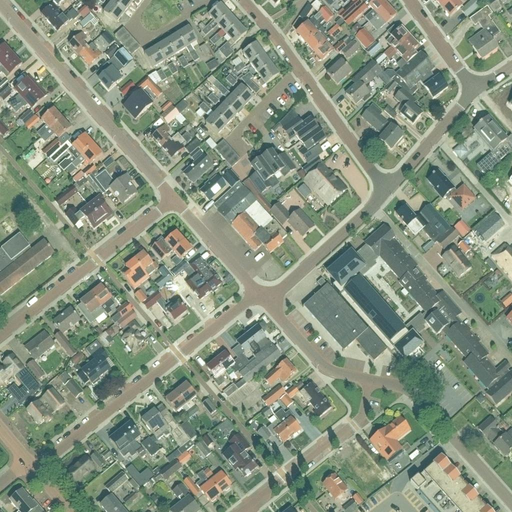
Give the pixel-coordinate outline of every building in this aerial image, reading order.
[(50,0),(50,1),(53,4),(40,16),(51,27),(61,18),(56,13),(59,11),(57,8),(66,0),(50,0)] [(114,0),(111,4),(124,14),(132,3),(127,0),(114,0)] [(357,0),(339,0),(339,1),(344,6),(350,1),(352,4),(338,17),(343,22),(360,7),(355,2),(357,0)] [(372,21),(387,7),(383,3),(385,2),(385,1),(383,0),(376,0),(368,7),(372,12),(364,19),(368,24),(372,21)] [(432,0),(440,8),(449,0),(432,0)] [(455,0),(449,0),(440,8),(449,18),(462,7),(455,0)] [(467,17),(479,6),(478,5),(482,3),(479,0),(473,0),(474,0),(461,11),(467,17)] [(494,14),(501,9),(496,2),(489,7),(494,14)] [(116,24),(124,14),(111,4),(104,14),(104,15),(113,21),(116,24)] [(304,11),(308,14),(312,8),(308,5),(304,11)] [(199,35),(203,39),(218,26),(229,16),(220,6),(209,17),(213,22),(201,33),(199,35)] [(360,7),(343,22),(347,27),(364,12),(360,7)] [(390,11),(387,7),(372,21),(368,24),(377,33),(395,16),(396,14),(392,10),(390,11)] [(500,34),(487,17),(492,14),(487,8),(469,20),(474,27),(478,24),(483,32),(468,43),(481,61),(497,50),(491,41),(500,34)] [(84,20),(90,14),(91,14),(87,9),(79,15),(84,20)] [(304,44),(321,28),(319,26),(324,22),(326,24),(332,18),(324,9),(296,34),(304,44)] [(62,17),(61,18),(51,27),(57,34),(73,20),(74,21),(78,18),(72,11),(67,16),(67,17),(64,20),(62,17)] [(191,18),(195,26),(207,19),(203,12),(191,18)] [(98,24),(90,14),(84,20),(78,24),(83,29),(90,23),(94,27),(98,24)] [(218,26),(226,36),(238,25),(229,16),(218,26)] [(238,25),(226,36),(231,40),(226,45),(230,50),(235,45),(247,35),(238,25)] [(336,36),(341,32),(339,29),(337,27),(332,31),(336,36)] [(323,43),(319,38),(325,33),(321,28),(304,44),(313,53),(323,43)] [(118,42),(127,34),(123,29),(113,37),(118,42)] [(186,49),(185,49),(194,64),(199,60),(190,46),(196,42),(188,29),(177,36),(186,49)] [(366,51),(375,43),(363,30),(354,38),(366,51)] [(409,39),(400,30),(391,38),(394,42),(390,47),(391,48),(383,55),(387,59),(409,39)] [(321,62),(327,58),(332,53),(328,49),(334,43),(332,40),(336,36),(332,31),(327,35),(329,38),(323,43),(313,53),(321,62)] [(78,57),(87,49),(82,44),(86,40),(81,34),(77,38),(68,45),(78,57)] [(127,34),(118,42),(122,47),(131,39),(127,34)] [(214,47),(221,40),(217,35),(209,42),(214,47)] [(175,56),(185,49),(186,49),(177,36),(166,42),(175,56)] [(127,52),(136,44),(131,39),(122,47),(127,52)] [(417,48),(409,39),(394,52),(402,60),(395,66),(400,71),(416,56),(412,52),(417,48)] [(346,48),(341,53),(347,61),(360,50),(359,48),(361,47),(355,40),(346,48)] [(164,63),(175,56),(166,42),(155,49),(164,63)] [(345,47),(341,43),(333,50),(337,54),(345,47)] [(376,43),(365,52),(370,59),(381,49),(376,43)] [(122,49),(117,44),(114,46),(111,49),(107,45),(102,49),(106,53),(104,55),(109,62),(120,52),(122,49)] [(136,44),(127,52),(131,57),(140,48),(136,44)] [(204,58),(210,54),(204,45),(199,49),(204,58)] [(234,53),(230,50),(226,45),(218,52),(226,60),(234,53)] [(250,65),(263,56),(255,45),(242,55),(250,65)] [(0,66),(12,56),(4,46),(0,49),(0,66)] [(87,49),(78,57),(88,68),(97,60),(96,60),(101,56),(96,51),(92,55),(87,49)] [(153,70),(164,63),(155,49),(145,56),(153,70)] [(119,52),(114,57),(124,68),(132,61),(122,50),(119,52)] [(433,70),(420,54),(391,81),(401,90),(402,89),(411,98),(417,91),(413,88),(433,70)] [(0,66),(0,74),(4,71),(9,77),(22,66),(12,56),(0,66)] [(258,75),(270,66),(263,56),(250,65),(258,75)] [(183,70),(188,67),(183,58),(178,61),(183,70)] [(336,86),(350,74),(340,63),(326,75),(336,86)] [(364,104),(370,98),(367,95),(371,92),(366,86),(381,72),(372,63),(351,82),(355,86),(345,96),(355,107),(361,101),(364,104)] [(237,75),(245,69),(242,64),(233,70),(237,75)] [(172,77),(177,73),(172,65),(167,68),(172,77)] [(98,80),(108,91),(121,80),(116,75),(120,72),(114,66),(98,80)] [(270,66),(258,75),(261,80),(257,83),(261,89),(278,77),(270,66)] [(220,80),(228,72),(223,67),(215,75),(220,80)] [(161,84),(167,80),(161,71),(155,74),(161,84)] [(435,81),(429,73),(421,81),(425,87),(424,89),(433,101),(447,90),(438,78),(435,81)] [(244,85),(249,81),(253,79),(249,74),(241,80),(244,85)] [(23,101),(38,87),(29,77),(14,91),(19,97),(10,105),(13,109),(23,101)] [(236,83),(229,77),(225,81),(232,88),(236,83)] [(216,82),(211,78),(207,82),(212,86),(228,102),(223,107),(235,117),(243,108),(232,97),(216,82)] [(161,95),(147,79),(127,96),(131,101),(123,108),(134,121),(151,106),(140,94),(146,89),(156,99),(161,95)] [(0,93),(9,86),(5,81),(0,84),(0,93)] [(249,81),(244,85),(256,96),(260,91),(249,81)] [(125,97),(135,88),(130,83),(120,91),(125,97)] [(389,95),(397,87),(391,83),(384,91),(389,95)] [(12,110),(16,115),(23,109),(25,109),(28,107),(31,111),(47,97),(38,87),(23,101),(13,109),(12,110)] [(232,97),(243,108),(252,99),(241,88),(237,92),(232,97)] [(411,98),(402,89),(401,90),(393,99),(405,108),(399,115),(412,126),(422,115),(412,106),(415,102),(411,98)] [(215,107),(219,102),(211,95),(207,100),(215,107)] [(164,114),(171,107),(168,104),(160,110),(164,114)] [(206,116),(210,111),(203,104),(198,109),(206,116)] [(390,152),(402,137),(379,117),(382,114),(373,105),(361,118),(382,137),(378,141),(390,152)] [(226,127),(235,117),(223,107),(214,116),(226,127)] [(392,121),(397,116),(387,107),(383,112),(392,121)] [(167,126),(179,116),(172,108),(160,118),(167,126)] [(40,139),(62,119),(53,110),(41,121),(45,127),(41,130),(36,135),(40,139)] [(24,127),(34,118),(29,112),(19,121),(24,127)] [(217,136),(226,127),(214,116),(206,125),(217,136)] [(31,129),(40,121),(35,117),(27,125),(31,129)] [(62,119),(40,139),(44,144),(49,139),(53,136),(58,141),(71,129),(62,119)] [(300,143),(317,130),(310,120),(302,126),(297,119),(282,130),(290,141),(295,137),(300,143)] [(506,141),(487,119),(473,131),(492,153),(476,167),(486,178),(502,165),(499,162),(506,157),(508,160),(511,155),(511,139),(510,137),(506,141)] [(161,150),(170,142),(165,136),(169,133),(164,127),(160,131),(160,130),(151,138),(161,150)] [(317,130),(300,143),(304,149),(299,153),(307,164),(322,154),(317,146),(325,140),(317,130)] [(170,142),(161,150),(171,161),(180,153),(179,153),(184,149),(181,146),(184,142),(181,139),(177,135),(170,142)] [(186,135),(181,139),(184,142),(187,145),(191,141),(186,135)] [(71,148),(67,143),(54,154),(59,159),(66,153),(70,158),(66,162),(65,161),(58,167),(63,173),(65,171),(71,166),(93,146),(84,136),(71,148)] [(190,156),(201,146),(196,140),(194,142),(185,150),(190,156)] [(61,147),(56,141),(42,153),(48,159),(54,154),(61,147)] [(214,150),(218,155),(227,146),(223,141),(217,147),(214,150)] [(93,146),(71,166),(75,170),(85,162),(89,166),(89,167),(102,155),(93,146)] [(232,151),(227,146),(218,155),(222,160),(232,151)] [(198,150),(189,157),(193,162),(202,154),(198,150)] [(236,156),(232,151),(222,160),(227,164),(236,156)] [(261,159),(273,177),(280,173),(284,178),(295,170),(284,155),(277,160),(271,152),(261,159)] [(240,161),(236,156),(227,164),(231,169),(240,161)] [(210,164),(202,157),(183,175),(190,183),(190,182),(192,185),(207,171),(205,169),(210,164)] [(267,182),(273,177),(261,159),(250,167),(256,175),(249,180),(260,195),(271,187),(267,182)] [(301,170),(306,177),(321,164),(317,159),(301,170)] [(328,173),(323,167),(324,166),(322,164),(304,180),(327,207),(346,191),(337,181),(336,181),(332,177),(333,175),(330,172),(328,173)] [(71,166),(65,171),(69,176),(75,170),(71,166)] [(96,172),(91,167),(83,174),(81,173),(72,181),(75,185),(84,177),(86,179),(96,172)] [(301,181),(306,177),(302,171),(297,174),(301,181)] [(121,205),(135,195),(127,184),(130,182),(126,176),(115,185),(105,172),(98,177),(95,172),(91,176),(105,194),(110,190),(121,205)] [(438,172),(427,182),(434,190),(433,190),(442,200),(445,198),(448,202),(451,200),(461,212),(474,201),(463,188),(456,193),(454,190),(445,179),(444,179),(438,172)] [(232,190),(239,184),(240,182),(231,173),(223,180),(232,190)] [(100,198),(105,194),(91,176),(86,179),(85,181),(98,198),(100,198)] [(208,202),(224,187),(215,178),(199,193),(208,202)] [(239,184),(232,190),(213,206),(253,253),(261,246),(269,255),(283,244),(281,241),(287,236),(273,221),(272,222),(239,184)] [(305,200),(311,194),(303,186),(297,191),(305,200)] [(59,209),(77,195),(72,189),(55,203),(59,209)] [(260,195),(255,199),(267,212),(272,208),(260,195)] [(104,204),(100,199),(88,208),(102,225),(106,221),(107,223),(114,218),(108,209),(106,211),(102,206),(104,204)] [(291,218),(278,204),(269,213),(282,227),(286,223),(295,233),(296,232),(302,238),(314,228),(299,211),(291,218)] [(450,230),(429,206),(414,219),(405,208),(396,216),(414,237),(421,231),(434,245),(436,243),(450,230)] [(79,215),(74,209),(65,216),(74,228),(84,220),(93,231),(102,225),(88,208),(79,215)] [(496,215),(477,231),(486,242),(505,225),(496,215)] [(384,227),(364,244),(365,245),(377,259),(379,257),(400,282),(398,283),(425,314),(430,320),(451,303),(442,293),(437,298),(424,283),(427,281),(422,276),(422,277),(415,268),(417,266),(393,239),(394,239),(384,227)] [(450,230),(436,243),(441,249),(448,243),(449,245),(458,237),(451,229),(450,230)] [(156,246),(150,251),(160,263),(172,252),(184,242),(176,233),(165,243),(161,239),(155,244),(156,246)] [(0,292),(2,295),(8,291),(14,286),(10,282),(16,278),(22,273),(25,278),(31,273),(36,269),(33,264),(39,260),(44,256),(48,260),(54,255),(41,238),(38,241),(41,244),(32,251),(20,260),(9,269),(0,276),(0,292)] [(184,242),(172,252),(176,257),(171,262),(176,268),(181,263),(180,261),(192,251),(184,242)] [(463,254),(469,250),(463,243),(458,247),(463,254)] [(350,252),(326,273),(335,283),(331,287),(387,351),(390,354),(394,351),(403,362),(421,346),(413,336),(419,330),(425,325),(430,320),(425,314),(421,317),(419,315),(412,322),(402,329),(359,280),(376,266),(374,263),(378,259),(377,259),(365,245),(353,256),(350,252)] [(511,253),(511,254),(505,246),(492,256),(511,279),(511,253)] [(458,278),(470,268),(453,248),(441,258),(458,278)] [(143,272),(147,277),(158,269),(154,264),(152,265),(143,253),(134,260),(136,263),(143,272)] [(212,275),(200,259),(189,268),(198,279),(210,293),(211,293),(212,294),(216,290),(215,289),(221,285),(213,275),(212,275)] [(143,272),(136,263),(134,260),(125,267),(129,273),(124,278),(134,290),(148,279),(147,277),(143,272)] [(175,279),(189,267),(184,261),(171,274),(175,279)] [(162,288),(170,282),(173,279),(164,267),(157,272),(163,280),(159,284),(162,288)] [(210,293),(198,279),(187,288),(188,288),(191,293),(199,302),(210,293)] [(367,331),(326,286),(327,286),(321,280),(316,284),(322,290),(302,308),(342,353),(354,342),(373,363),(387,351),(368,330),(367,331)] [(115,306),(100,287),(90,295),(105,314),(107,317),(112,313),(109,310),(115,306)] [(140,291),(136,295),(134,296),(142,305),(147,300),(140,291)] [(77,309),(90,326),(105,314),(90,295),(80,303),(81,305),(77,309)] [(155,295),(142,305),(147,312),(156,305),(165,315),(167,314),(173,322),(185,313),(183,309),(188,306),(184,300),(179,304),(178,304),(173,309),(169,304),(167,307),(160,299),(159,300),(155,295)] [(430,320),(425,325),(436,337),(442,331),(467,361),(463,364),(488,392),(485,395),(496,407),(511,392),(511,374),(511,372),(509,374),(507,371),(510,368),(505,363),(495,372),(484,359),(487,356),(477,344),(480,342),(475,336),(472,338),(468,334),(470,331),(466,326),(463,328),(455,319),(461,314),(451,303),(430,320)] [(117,312),(122,319),(131,312),(126,305),(117,312)] [(62,335),(79,322),(70,310),(53,324),(54,325),(53,327),(56,330),(57,329),(62,335)] [(137,319),(131,312),(122,319),(116,324),(122,331),(137,319)] [(133,354),(139,350),(137,347),(142,343),(135,334),(139,331),(133,323),(127,328),(131,332),(122,340),(133,354)] [(264,346),(260,342),(264,338),(256,328),(247,336),(257,349),(262,355),(272,347),(269,342),(264,346)] [(96,339),(101,346),(104,349),(113,342),(105,333),(103,334),(99,337),(96,339)] [(35,362),(54,347),(43,334),(31,344),(32,345),(26,350),(35,362)] [(70,360),(76,354),(59,334),(53,338),(70,360)] [(262,355),(257,349),(247,336),(237,344),(245,354),(249,351),(253,355),(252,356),(254,358),(248,363),(250,366),(256,361),(262,355)] [(90,385),(92,384),(92,385),(98,381),(97,380),(108,371),(102,363),(106,359),(100,351),(101,349),(96,342),(85,351),(94,362),(81,373),(90,385)] [(246,369),(254,378),(280,357),(272,347),(262,355),(263,356),(256,361),(250,366),(246,369)] [(216,360),(215,361),(224,373),(229,378),(234,374),(234,375),(238,372),(231,364),(224,354),(221,357),(219,356),(216,358),(216,360)] [(238,359),(246,369),(250,366),(248,363),(242,355),(238,359)] [(15,378),(24,370),(21,368),(12,357),(6,362),(9,365),(1,371),(0,369),(0,384),(1,384),(2,384),(11,376),(14,379),(15,378)] [(218,388),(224,383),(219,377),(224,373),(215,361),(206,368),(215,380),(213,382),(218,388)] [(38,382),(45,376),(33,362),(26,367),(38,382)] [(296,373),(286,362),(277,370),(277,369),(264,381),(269,387),(278,379),(283,385),(296,373)] [(243,381),(246,384),(254,378),(246,369),(239,374),(239,375),(243,381)] [(23,388),(19,392),(13,397),(20,406),(40,389),(24,370),(15,378),(23,388)] [(82,394),(65,373),(58,379),(75,400),(82,394)] [(246,384),(243,381),(235,387),(238,391),(246,384)] [(285,395),(290,400),(295,396),(302,405),(307,402),(311,407),(322,398),(318,392),(311,384),(298,394),(296,391),(294,388),(285,395)] [(196,398),(185,385),(175,393),(185,406),(189,410),(193,416),(194,415),(198,412),(190,402),(196,398)] [(227,400),(238,392),(233,385),(223,393),(227,400)] [(268,409),(271,406),(285,395),(279,388),(262,402),(267,409),(268,408),(268,409)] [(52,390),(26,412),(32,419),(34,421),(39,427),(45,422),(47,424),(53,419),(50,416),(54,413),(57,416),(67,408),(52,390)] [(175,414),(185,406),(175,393),(165,401),(175,414)] [(293,404),(290,400),(285,396),(280,401),(287,409),(293,404)] [(322,398),(311,407),(315,412),(313,414),(318,420),(331,409),(322,398)] [(210,417),(216,411),(207,400),(201,405),(210,417)] [(179,429),(162,408),(156,413),(154,411),(141,421),(150,433),(157,442),(163,437),(165,440),(169,436),(180,449),(177,451),(181,457),(194,447),(190,442),(189,442),(179,429)] [(196,418),(194,415),(193,416),(189,410),(184,414),(189,419),(188,419),(191,423),(196,418)] [(275,416),(292,438),(300,431),(291,419),(293,417),(289,412),(285,415),(281,411),(275,416)] [(270,413),(262,418),(265,423),(273,418),(270,413)] [(292,438),(275,416),(274,417),(276,419),(278,421),(267,429),(271,434),(273,433),(282,445),(292,438)] [(386,431),(371,443),(383,459),(392,453),(397,459),(403,454),(399,447),(395,442),(408,431),(399,419),(385,430),(386,431)] [(501,435),(494,428),(495,427),(495,426),(489,419),(478,430),(486,439),(487,438),(494,446),(493,447),(504,458),(511,451),(511,432),(509,429),(503,435),(502,434),(501,435)] [(179,429),(189,442),(190,442),(197,436),(186,423),(179,429)] [(137,448),(134,444),(133,443),(140,438),(130,425),(119,433),(129,446),(134,451),(133,451),(138,457),(139,457),(141,459),(146,455),(144,453),(139,447),(137,448)] [(265,443),(271,438),(263,428),(257,433),(265,443)] [(119,454),(129,446),(119,433),(109,441),(119,454)] [(201,442),(207,449),(213,444),(207,436),(201,441),(202,442),(201,442)] [(244,479),(256,469),(243,454),(249,450),(239,436),(229,444),(233,449),(222,457),(234,472),(237,470),(244,479)] [(151,458),(159,452),(149,439),(141,445),(151,458)] [(207,449),(201,442),(195,447),(205,459),(211,454),(207,449)] [(423,446),(417,451),(420,455),(427,450),(423,446)] [(271,458),(276,454),(270,448),(266,451),(271,458)] [(363,453),(361,450),(353,456),(367,473),(368,472),(379,464),(367,449),(363,453)] [(107,451),(101,457),(105,462),(112,456),(107,451)] [(176,461),(181,457),(177,451),(171,456),(176,461)] [(99,469),(105,464),(95,454),(90,458),(99,469)] [(381,489),(368,472),(367,473),(353,456),(344,463),(346,466),(341,470),(356,488),(360,485),(357,481),(362,477),(375,494),(381,489)] [(93,469),(85,459),(67,474),(76,484),(93,469)] [(488,511),(440,459),(418,478),(417,477),(410,484),(434,511),(488,511)] [(169,467),(175,474),(182,469),(176,461),(169,467)] [(125,471),(134,481),(140,476),(131,466),(125,471)] [(165,482),(175,474),(169,467),(159,475),(165,482)] [(161,472),(158,468),(152,472),(155,476),(161,472)] [(391,481),(396,478),(391,469),(386,472),(391,481)] [(207,471),(203,474),(208,480),(212,477),(207,471)] [(208,480),(203,474),(202,473),(196,477),(200,482),(195,486),(209,504),(220,495),(210,483),(208,480)] [(110,496),(128,481),(122,474),(104,489),(110,496)] [(210,483),(220,495),(230,487),(220,475),(210,483)] [(334,501),(347,491),(334,475),(322,485),(334,501)] [(184,483),(195,497),(200,493),(189,479),(184,483)] [(127,507),(137,498),(135,496),(141,491),(132,480),(128,484),(134,491),(132,492),(133,494),(123,503),(127,507)] [(198,511),(186,496),(187,495),(180,486),(171,493),(181,505),(171,511),(198,511)] [(31,511),(35,509),(22,493),(9,503),(16,511),(31,511)] [(357,495),(352,499),(358,507),(363,503),(357,495)] [(154,496),(151,499),(159,510),(163,507),(157,501),(158,500),(154,496)] [(104,511),(122,511),(111,498),(100,507),(104,511)] [(352,502),(341,510),(343,511),(351,511),(357,508),(352,502)]
